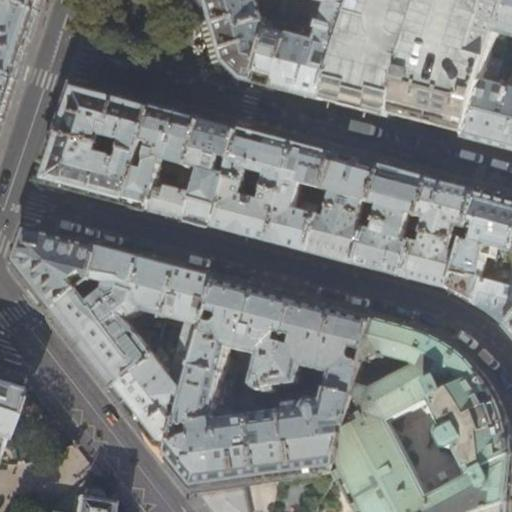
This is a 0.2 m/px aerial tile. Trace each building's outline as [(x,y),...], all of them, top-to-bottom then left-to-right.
[(42,0),(0,0),(38,13),(42,0)] [(0,0),(0,74),(16,79),(28,43),(38,13),(0,0)] [(209,0),(218,29),(228,64),(246,81),(256,84),(273,34),(273,32),(267,31),(257,0),(209,0)] [(316,0),(332,5),(320,45),(279,34),(278,35),(273,34),(256,84),(292,93),(325,102),(356,0),(316,0)] [(356,0),(325,102),(359,111),(389,119),(391,113),(427,123),(467,133),(491,57),(499,32),(509,0),(356,0)] [(511,0),(509,0),(499,32),(511,35),(511,90),(497,86),(504,60),(491,57),(467,133),(465,139),(499,148),(511,151),(511,0)] [(0,128),(16,79),(0,74),(0,128)] [(66,114),(59,135),(103,146),(106,137),(129,143),(127,152),(142,156),(146,142),(156,107),(116,97),(76,86),(66,114)] [(184,115),(156,107),(146,142),(157,146),(150,172),(139,169),(128,206),(141,209),(152,212),(159,186),(161,178),(162,178),(167,160),(194,167),(206,120),(184,115)] [(225,125),(206,120),(194,167),(207,170),(202,189),(204,189),(201,198),(194,223),(206,226),(217,229),(244,130),(225,125)] [(317,188),(329,191),(339,155),(296,144),(244,130),(217,229),(271,243),(312,254),(322,217),(299,211),(301,205),(306,207),(308,197),(315,198),(317,188)] [(101,154),(103,146),(59,135),(52,158),(43,184),(86,195),(128,206),(139,169),(142,156),(127,152),(124,160),(101,154)] [(365,162),(339,155),(329,191),(322,217),(312,254),(336,260),(358,265),(368,229),(360,227),(367,201),(375,203),(385,167),(365,162)] [(414,175),(385,167),(375,203),(385,206),(378,232),(368,229),(358,265),(383,272),(407,278),(416,241),(407,239),(413,218),(422,220),(423,215),(432,180),(414,175)] [(454,186),(432,180),(423,215),(431,218),(425,243),(416,241),(407,278),(428,284),(454,290),(467,242),(472,224),(480,193),(454,186)] [(201,198),(159,186),(152,212),(194,223),(201,198)] [(511,200),(502,198),(480,193),(472,224),(480,226),(476,245),(467,242),(454,290),(453,293),(466,298),(479,306),(482,281),(484,282),(491,247),(511,252),(511,200)] [(87,274),(94,282),(95,281),(103,250),(64,239),(28,230),(22,248),(17,263),(37,288),(56,311),(82,291),(75,282),(87,274)] [(158,358),(130,321),(148,313),(168,318),(181,270),(141,259),(103,250),(95,281),(94,282),(82,291),(56,311),(86,351),(117,390),(158,358)] [(201,275),(181,270),(168,318),(191,323),(181,356),(177,355),(174,365),(160,348),(158,358),(117,390),(138,417),(171,459),(185,409),(177,411),(173,407),(189,396),(221,280),(201,275)] [(511,272),(507,272),(503,287),(511,289),(511,284),(511,272)] [(255,289),(221,280),(189,396),(185,409),(171,459),(197,492),(212,511),(251,511),(247,485),(262,483),(276,413),(237,419),(234,411),(218,407),(232,349),(239,351),(238,352),(253,356),(254,355),(260,357),(254,386),(258,391),(281,388),(299,300),(255,289)] [(503,287),(484,282),(482,281),(479,306),(481,307),(494,316),(508,329),(511,324),(511,288),(511,289),(503,287)] [(332,309),(299,300),(281,388),(300,385),(304,367),(311,369),(310,370),(325,374),(326,372),(332,374),(326,401),(319,400),(314,401),(309,405),(306,408),(305,408),(304,404),(290,407),(291,411),(276,413),(262,483),(282,480),(282,483),(285,485),(296,484),(299,481),(298,478),(337,473),(360,385),(366,363),(377,321),(332,309)] [(366,363),(372,364),(388,356),(419,365),(420,366),(375,390),(360,385),(337,473),(357,511),(486,511),(509,504),(511,476),(511,435),(511,432),(505,410),(502,405),(497,394),(491,384),(485,375),(473,363),(462,353),(442,341),(431,336),(420,332),(411,329),(377,321),(366,363)] [(0,367),(0,439),(22,375),(0,367)] [(109,511),(111,500),(77,495),(74,511),(109,511)]
